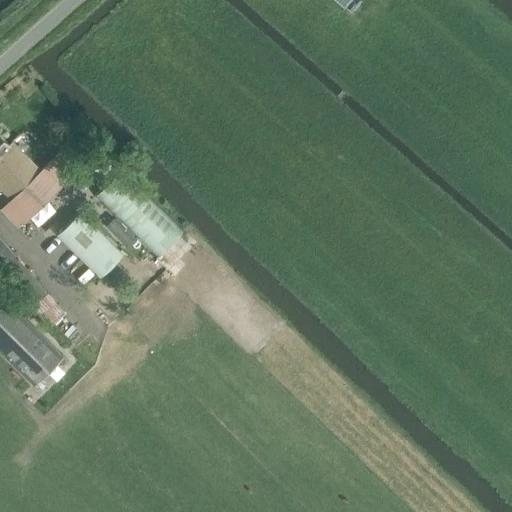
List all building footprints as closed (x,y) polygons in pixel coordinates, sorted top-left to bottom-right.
[(34,213),(79,169),(61,151),(40,171),(12,141),(9,144),(0,135),(0,187),(12,200),(2,209),(19,227),(34,213)] [(137,238),(156,257),(183,229),(120,168),(94,196),(116,217),(137,238)] [(78,211),(58,233),(102,275),(122,253),(78,211)] [(116,217),(108,226),(129,246),(137,238),(116,217)] [(65,311),(59,304),(0,236),(0,266),(28,298),(24,301),(36,314),(38,313),(49,326),(65,311)] [(62,355),(4,299),(0,303),(0,351),(33,384),(62,355)]
